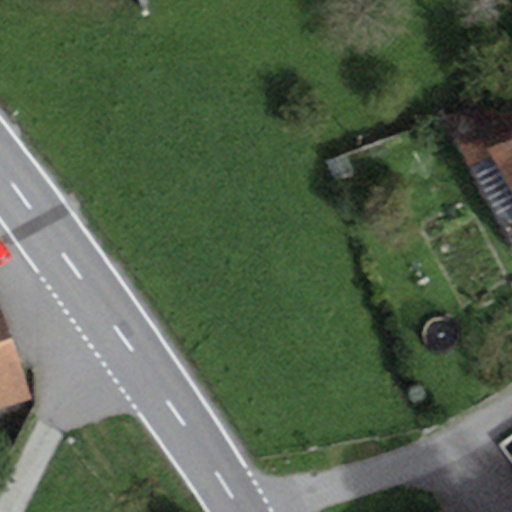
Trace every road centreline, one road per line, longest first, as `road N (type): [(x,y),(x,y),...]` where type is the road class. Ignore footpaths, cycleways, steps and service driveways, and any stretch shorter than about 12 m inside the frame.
road 1 (tertiary): [(241,511),(0,169)]
road 2 (track): [(9,511),(107,316)]
